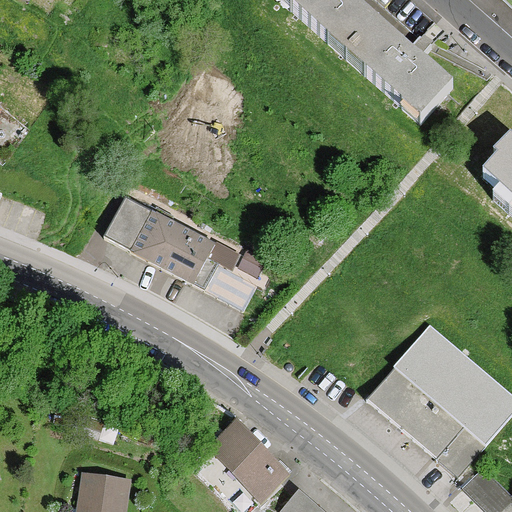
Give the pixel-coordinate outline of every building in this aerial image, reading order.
[(282,0),(420,124),(452,89),(423,64),(431,55),(426,51),(420,46),(413,54),(353,0),(282,0)] [(511,140),(509,138),(492,155),(497,160),(484,174),(501,190),(494,197),(511,213),(511,140)] [(152,210),(126,196),(103,237),(130,251),(192,285),(202,290),(216,265),(206,259),(208,256),(215,243),(152,210)] [(239,255),(215,243),(208,256),(232,269),(239,255)] [(249,252),(240,267),(257,278),(266,262),(249,252)] [(216,265),(202,290),(242,312),(256,287),(216,265)] [(511,415),(511,399),(428,328),(366,401),(458,479),(511,415)] [(289,474),(237,419),(208,447),(260,502),(289,474)] [(511,511),(511,497),(483,468),(461,489),(483,511),(511,511)] [(125,511),(130,480),(82,474),(77,511),(125,511)] [(325,511),(300,490),(280,511),(325,511)]
